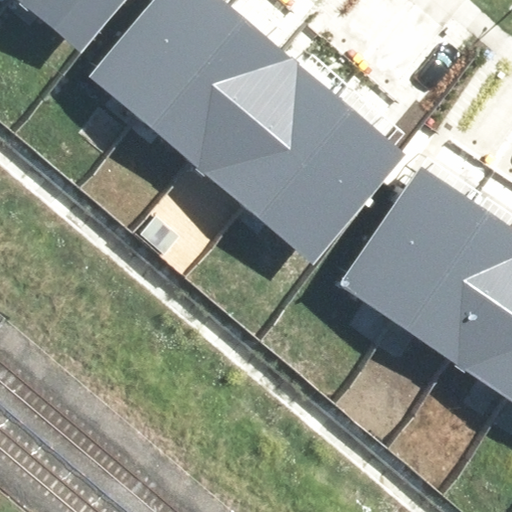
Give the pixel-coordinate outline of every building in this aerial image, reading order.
[(19,0),(66,38),(97,0),(19,0)] [(124,0),(76,59),(133,105),(219,0),(124,0)] [(240,0),(219,0),(133,105),(190,152),(285,36),(240,0)] [(285,36),(190,152),(247,198),(342,82),(285,36)] [(342,82),(247,198),(304,244),(399,128),(342,82)] [(401,315),(482,195),(412,148),(331,268),(401,315)] [(471,362),(511,301),(511,214),(482,195),(401,315),(471,362)] [(511,388),(511,301),(471,362),(511,388)]
